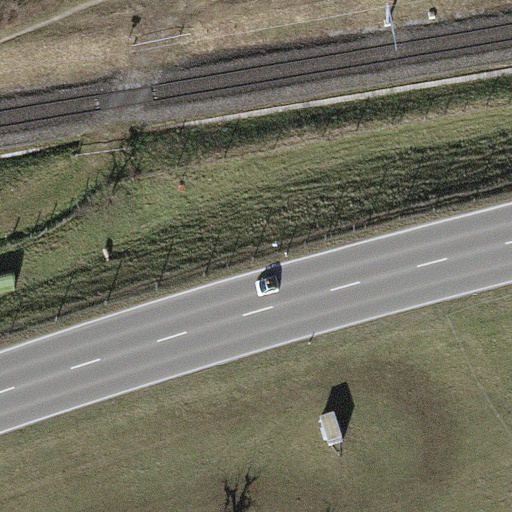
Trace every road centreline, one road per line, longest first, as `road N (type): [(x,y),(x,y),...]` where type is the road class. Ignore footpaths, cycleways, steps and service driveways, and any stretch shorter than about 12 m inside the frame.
road 1 (primary): [(0,397),(511,241)]
road 2 (track): [(0,228),(85,178),(106,151),(173,0)]
